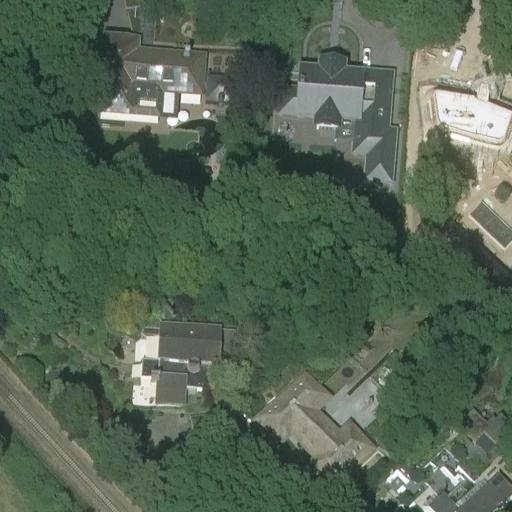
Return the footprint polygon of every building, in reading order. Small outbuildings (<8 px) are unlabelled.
[(135,58),(136,47),(87,43),(83,88),(101,89),(99,115),(156,119),(158,95),(199,98),(199,97),(205,97),(204,106),(234,108),(235,84),(206,82),(205,91),(199,91),(201,62),(135,58)] [(296,91),(278,89),(275,120),(316,123),(315,131),(334,133),(333,143),(351,145),(349,159),(364,160),(362,185),(392,188),(397,133),(389,132),(393,75),(344,71),(344,66),(318,64),(317,73),(298,72),(296,91)] [(422,108),(422,109),(430,109),(429,120),(422,120),(424,132),(428,133),(424,175),(475,179),(477,151),(483,152),(495,157),(496,157),(497,157),(498,157),(499,157),(500,157),(501,157),(502,157),(502,156),(503,156),(503,155),(504,155),(504,154),(505,154),(505,153),(507,149),(508,146),(511,135),(511,123),(511,124),(487,113),(487,107),(487,106),(487,105),(487,104),(487,103),(486,103),(486,102),(486,101),(485,101),(485,100),(484,100),(483,100),(483,99),(482,99),(481,99),(480,99),(479,99),(478,99),(478,100),(477,100),(476,100),(476,101),(475,101),(475,102),(474,102),(474,103),(474,104),(474,105),(473,110),(465,110),(465,107),(465,106),(465,105),(464,105),(464,104),(463,104),(462,104),(453,103),(432,101),(431,101),(430,101),(429,102),(428,102),(427,102),(427,103),(426,103),(425,104),(424,104),(424,105),(423,106),(423,107),(422,107),(422,108)] [(231,334),(158,331),(156,365),(140,365),(139,387),(156,388),(155,410),(179,411),(179,394),(204,395),(207,391),(208,369),(216,369),(216,356),(230,357),(231,334)] [(324,401),(301,379),(253,430),(276,451),(289,437),(315,462),(305,473),(327,494),(337,484),(338,484),(369,451),(357,439),(347,450),(311,415),(324,401)] [(491,421),(484,429),(499,444),(511,432),(499,420),(495,425),(491,421)] [(463,511),(456,511),(428,485),(402,511),(499,511),(511,499),(511,492),(497,478),(463,511)] [(355,511),(397,511),(402,508),(384,491),(368,506),(365,503),(355,511)]
